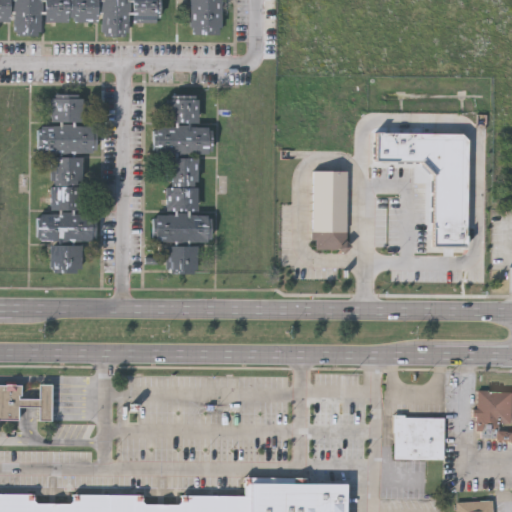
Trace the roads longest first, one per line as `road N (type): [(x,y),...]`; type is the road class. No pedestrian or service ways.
road 1 (primary): [(0,350),(511,355)]
road 2 (primary): [(511,313),(0,309)]
